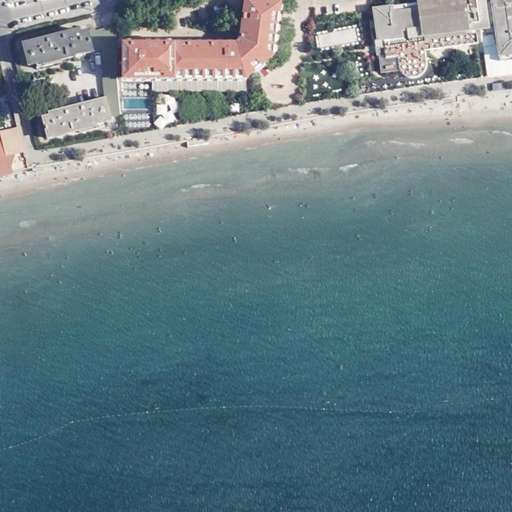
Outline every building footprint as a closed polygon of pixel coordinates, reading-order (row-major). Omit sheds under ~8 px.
[(175,44),(126,44),(122,44),(122,56),(123,80),(154,79),(246,79),(274,56),(280,3),(255,0),(244,0),(238,40),(235,44),(197,44),(197,33),(175,33),(175,44)] [(426,64),(425,51),(423,38),(488,29),(485,13),(483,0),(425,0),(416,1),(417,9),(406,10),(405,8),(404,7),(402,7),(401,5),(373,9),(377,40),(383,39),(386,57),(398,56),(399,67),(400,69),(401,71),(402,73),(404,74),(405,76),(407,77),(409,78),(411,78),(413,78),(415,78),(417,77),(419,76),(421,76),(423,74),(424,72),(425,71),(426,69),(426,67),(426,64)] [(423,38),(425,51),(481,42),(481,36),(496,34),(499,62),(511,59),(511,0),(486,0),(488,13),(485,13),(488,29),(423,38)] [(116,30),(116,29),(116,27),(95,32),(94,29),(80,33),(79,31),(24,45),(29,67),(44,63),(45,65),(102,51),(105,100),(49,114),(50,117),(43,119),(48,139),(96,127),(96,124),(110,121),(110,118),(120,115),(118,77),(117,55),(116,30)] [(126,29),(116,29),(116,30),(117,55),(122,56),(122,44),(126,44),(126,29)] [(383,39),(377,40),(374,41),(377,59),(379,59),(381,71),(400,69),(399,67),(398,56),(386,57),(383,39)] [(245,92),(246,79),(154,79),(153,91),(245,92)] [(7,158),(24,153),(18,128),(0,133),(7,158)] [(0,176),(11,173),(7,158),(0,159),(0,176)]
